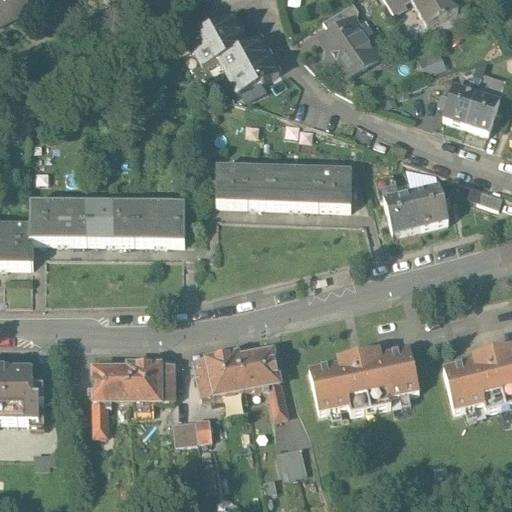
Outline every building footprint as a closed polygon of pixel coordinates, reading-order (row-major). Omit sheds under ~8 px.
[(0,0),(0,28),(27,14),(19,0),(0,0)] [(99,0),(46,0),(52,11),(72,0),(88,0),(91,5),(99,0)] [(411,6),(407,0),(385,0),(382,2),(383,5),(394,15),(411,6)] [(407,0),(411,6),(427,36),(458,19),(447,9),(451,3),(452,3),(449,0),(435,0),(407,0)] [(468,0),(449,0),(452,3),(451,3),(464,13),(472,3),(468,0)] [(352,29),(353,30),(356,28),(358,20),(353,12),(323,31),(331,43),(352,29)] [(242,39),(234,24),(187,49),(194,64),(242,39)] [(365,48),(353,30),(352,29),(331,43),(321,50),(346,89),(378,68),(376,65),(378,57),(373,49),(365,48)] [(249,52),(242,39),(194,64),(202,79),(219,70),(218,70),(249,53),(249,52)] [(269,65),(260,47),(249,52),(249,53),(218,70),(219,70),(227,87),(269,65)] [(414,77),(417,84),(420,92),(448,81),(439,61),(427,67),(429,70),(414,77)] [(279,84),(269,65),(227,87),(237,105),(261,93),(262,94),(264,93),(263,92),(279,84)] [(481,87),(476,101),(465,135),(488,143),(503,96),(498,94),(500,88),(483,82),(481,87)] [(476,101),(481,87),(473,84),(466,85),(462,97),(476,101)] [(462,97),(454,94),(450,105),(446,117),(443,128),(465,135),(476,101),(462,97)] [(446,117),(450,105),(442,103),(438,114),(446,117)] [(350,182),(217,182),(217,218),(349,219),(350,182)] [(380,210),(382,209),(391,243),(420,236),(411,201),(398,205),(393,186),(375,191),(380,210)] [(411,201),(420,236),(448,228),(439,194),(411,201)] [(501,204),(479,197),(476,208),(497,215),(501,204)] [(184,219),(31,218),(31,240),(31,255),(32,255),(184,256),(184,219)] [(32,255),(31,255),(31,240),(0,239),(0,276),(33,277),(32,255)] [(472,359),(443,367),(454,407),(483,400),(485,406),(511,399),(511,343),(471,355),(472,359)] [(419,388),(409,348),(380,355),(379,351),(337,361),(338,365),(309,372),(319,413),(349,406),(350,412),(366,408),(365,403),(373,401),(374,406),(391,402),(389,396),(419,388)] [(235,357),(243,393),(262,389),(279,385),(272,353),(238,361),(237,357),(235,357)] [(243,393),(235,357),(193,367),(201,402),(243,393)] [(173,369),(128,370),(129,406),(174,405),(173,369)] [(127,373),(93,374),(93,406),(111,406),(129,406),(128,370),(127,370),(127,373)] [(0,422),(38,423),(38,403),(44,403),(44,391),(40,391),(40,386),(37,382),(32,382),(32,377),(30,375),(8,375),(5,377),(5,378),(0,377),(0,422)] [(287,416),(279,385),(262,389),(263,394),(268,392),(274,419),(287,416)] [(111,406),(93,406),(94,439),(106,438),(106,411),(111,411),(111,406)] [(194,423),(197,444),(212,442),(209,421),(194,423)] [(174,448),(197,445),(197,444),(194,423),(171,426),(174,448)] [(57,445),(49,452),(34,453),(35,464),(48,464),(49,458),(63,459),(63,445),(57,445)] [(282,475),(306,469),(300,446),(276,452),(282,475)] [(276,486),(274,477),(263,480),(265,489),(276,486)]
